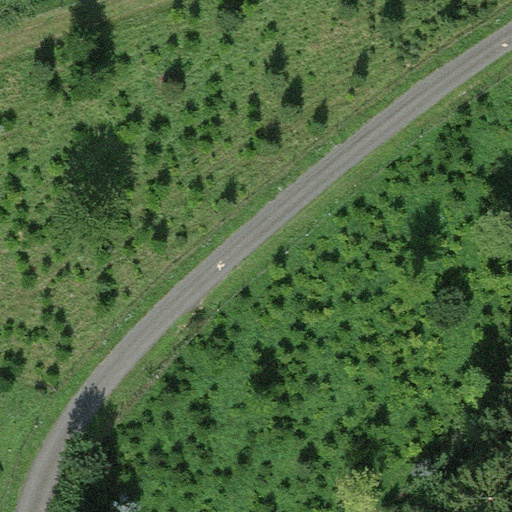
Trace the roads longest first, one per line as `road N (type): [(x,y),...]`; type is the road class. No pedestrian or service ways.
road 1 (track): [(511,50),(284,217),(156,338),(50,468),(38,511)]
road 2 (track): [(162,0),(0,47)]
